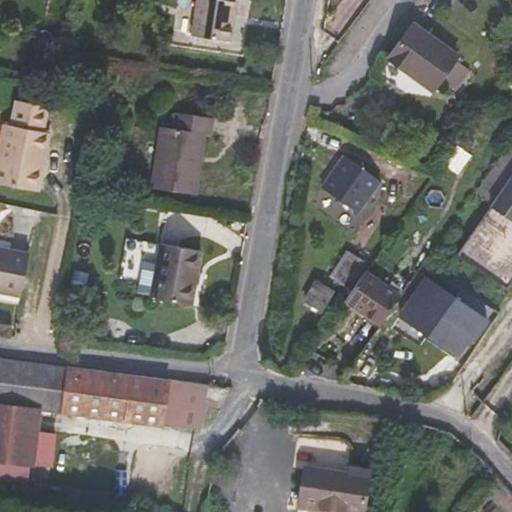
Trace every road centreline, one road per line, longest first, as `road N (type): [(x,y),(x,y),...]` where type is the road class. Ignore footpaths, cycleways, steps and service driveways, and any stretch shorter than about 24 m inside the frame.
road 1 (residential): [(302,0),(239,376)]
road 2 (residential): [(0,346),(239,376)]
